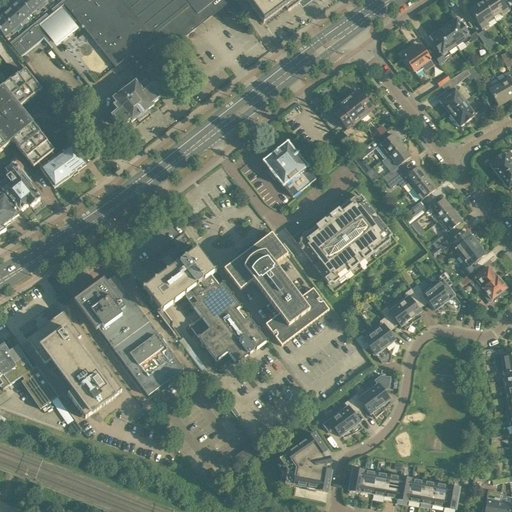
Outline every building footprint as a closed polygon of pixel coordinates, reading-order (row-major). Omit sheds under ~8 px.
[(19,0),(11,8),(25,24),(29,20),(27,18),(32,13),(19,0)] [(35,0),(19,0),(32,13),(36,9),(39,11),(43,8),(35,0)] [(35,0),(43,8),(46,5),(44,2),(46,0),(35,0)] [(68,0),(59,8),(58,8),(58,9),(41,23),(43,26),(41,28),(49,37),(52,41),(74,23),(71,20),(74,17),(115,67),(136,50),(149,66),(198,27),(226,3),(223,0),(68,0)] [(245,0),(263,24),(284,8),(287,12),(303,0),(245,0)] [(483,0),(482,1),(493,18),(500,13),(502,16),(508,12),(500,0),(483,0)] [(486,22),(493,18),(482,1),(474,6),(475,7),(469,11),(482,30),(488,26),(486,22)] [(11,8),(3,15),(15,29),(19,25),(22,27),(25,24),(11,8)] [(46,14),(38,21),(40,23),(48,16),(46,14)] [(0,17),(0,32),(5,38),(11,32),(13,35),(17,31),(15,29),(3,15),(0,17)] [(479,38),(477,36),(473,29),(467,33),(457,19),(452,23),(451,22),(443,28),(456,47),(463,42),(465,44),(470,40),(472,43),(479,38)] [(39,24),(40,23),(38,21),(29,28),(31,30),(34,26),(39,24)] [(41,23),(39,25),(34,27),(12,47),(21,58),(43,39),(45,41),(49,37),(41,28),(43,26),(41,23)] [(23,37),(31,30),(29,28),(21,35),(23,37)] [(449,52),(456,47),(443,28),(435,34),(435,35),(429,39),(439,53),(433,57),(439,65),(446,60),(445,58),(450,54),(449,52)] [(484,45),(485,44),(489,41),(483,32),(477,36),(479,38),(484,45)] [(0,152),(10,144),(0,131),(0,110),(35,82),(25,70),(21,64),(23,63),(0,34),(0,152)] [(12,46),(23,37),(21,35),(10,43),(12,46)] [(491,40),(489,41),(485,44),(489,50),(496,46),(491,40)] [(411,53),(404,58),(414,72),(416,74),(422,70),(424,72),(434,66),(420,46),(418,44),(409,50),(411,53)] [(507,68),(511,64),(511,63),(510,60),(507,53),(501,56),(507,68)] [(467,71),(473,79),(475,82),(481,78),(473,67),(467,71)] [(431,75),(439,88),(440,87),(449,81),(440,68),(431,75)] [(449,81),(440,87),(445,93),(446,94),(454,88),(458,85),(457,85),(464,80),(467,84),(473,79),(467,71),(466,70),(449,81)] [(511,98),(511,81),(507,73),(495,79),(508,100),(511,98)] [(508,100),(495,79),(486,85),(488,90),(498,107),(508,100)] [(153,104),(161,98),(151,85),(150,86),(146,81),(139,86),(135,82),(113,99),(116,103),(113,106),(118,111),(112,116),(121,128),(130,121),(131,123),(136,119),(154,106),(153,104)] [(35,82),(0,110),(0,131),(10,144),(13,142),(31,165),(33,168),(38,164),(41,168),(55,158),(51,153),(54,151),(52,149),(19,108),(42,90),(35,82)] [(446,94),(445,93),(437,99),(449,114),(466,101),(465,101),(470,97),(461,86),(448,96),(446,94)] [(358,116),(360,119),(373,110),(359,91),(352,96),(351,95),(345,99),(358,116)] [(50,94),(46,97),(52,105),(56,102),(50,94)] [(347,130),(360,119),(358,116),(345,99),(337,105),(339,107),(332,112),(347,130)] [(471,108),(466,101),(449,114),(459,127),(464,124),(464,125),(473,118),(472,117),(477,113),(472,107),(471,108)] [(490,110),(486,101),(480,104),(485,113),(490,110)] [(164,114),(144,126),(152,139),(172,127),(164,114)] [(376,131),(371,124),(365,128),(370,135),(376,131)] [(376,140),(386,132),(381,126),(370,135),(375,141),(376,140)] [(336,137),(344,147),(350,142),(342,132),(336,137)] [(380,144),(376,140),(375,141),(357,155),(361,161),(376,150),(384,160),(389,156),(402,146),(392,135),(380,144)] [(287,143),(263,162),(270,171),(269,171),(276,179),(283,187),(284,187),(292,198),(315,180),(306,169),(307,168),(287,143)] [(55,158),(41,168),(40,169),(54,189),(86,166),(71,146),(55,158)] [(384,160),(382,162),(390,173),(385,177),(390,182),(402,173),(398,167),(410,157),(402,146),(389,156),(384,160)] [(499,178),(511,167),(511,161),(511,160),(511,158),(511,157),(510,155),(511,153),(511,149),(511,150),(503,156),(501,154),(492,161),(492,160),(487,163),(499,178)] [(0,184),(0,187),(19,212),(27,205),(29,208),(40,199),(39,197),(40,195),(36,190),(34,191),(30,185),(31,184),(21,171),(22,170),(23,167),(16,158),(11,162),(13,164),(5,170),(9,175),(6,178),(7,179),(0,184)] [(387,184),(387,185),(391,190),(398,184),(402,189),(410,183),(414,188),(427,178),(418,167),(405,177),(402,173),(390,182),(387,184)] [(511,167),(499,178),(503,183),(502,184),(505,188),(507,188),(511,194),(511,193),(511,167)] [(427,178),(414,188),(419,194),(417,196),(421,201),(436,190),(427,178)] [(0,227),(0,228),(18,216),(2,193),(0,193),(0,227)] [(298,246),(309,260),(328,285),(330,283),(334,284),(389,241),(389,238),(391,236),(360,197),(358,199),(355,198),(300,241),(300,244),(298,246)] [(437,222),(452,210),(443,199),(427,212),(423,207),(415,214),(405,222),(409,227),(425,214),(427,217),(431,217),(436,223),(438,222),(437,222)] [(415,214),(423,207),(420,202),(411,209),(415,214)] [(447,233),(461,222),(452,210),(437,222),(438,222),(447,233)] [(450,248),(457,258),(477,242),(472,236),(471,237),(467,232),(453,244),(449,239),(440,245),(441,246),(445,252),(450,248)] [(281,347),(283,346),(329,311),(313,290),(300,299),(276,268),(274,266),(287,256),(271,234),(252,249),(251,250),(251,249),(243,255),(244,256),(243,256),(243,255),(224,270),(240,292),(253,282),(278,316),(265,325),(281,347)] [(440,245),(449,239),(445,234),(436,241),(440,246),(441,246),(440,245)] [(482,249),(477,242),(457,258),(465,268),(461,271),(465,277),(467,276),(467,277),(474,271),(470,266),(485,255),(481,250),(482,249)] [(197,249),(155,281),(144,289),(148,295),(147,295),(145,296),(177,338),(179,337),(172,327),(173,324),(173,323),(164,311),(184,296),(201,318),(190,327),(216,362),(228,353),(236,365),(267,342),(249,318),(244,322),(236,311),(241,307),(223,284),(218,287),(210,276),(215,273),(197,249)] [(478,283),(483,289),(496,279),(488,268),(470,281),(467,277),(467,276),(465,277),(458,284),(461,288),(469,282),(473,287),(478,283)] [(431,286),(432,288),(450,311),(450,312),(458,312),(460,305),(448,288),(453,284),(445,273),(442,275),(439,277),(440,278),(431,286)] [(96,331),(98,330),(148,397),(184,370),(114,276),(105,283),(103,280),(74,302),(96,331)] [(496,279),(483,289),(491,300),(501,293),(502,294),(503,295),(505,295),(506,294),(507,293),(507,292),(507,290),(506,289),(497,278),(496,279)] [(421,292),(415,296),(419,301),(423,307),(429,303),(435,311),(436,310),(438,312),(450,311),(432,288),(423,295),(421,292)] [(406,295),(397,302),(413,324),(422,318),(419,314),(420,313),(414,305),(419,301),(415,296),(411,290),(405,294),(406,295)] [(381,312),(385,318),(389,323),(394,319),(401,328),(402,327),(405,331),(413,324),(397,302),(387,309),(387,308),(381,312)] [(481,302),(476,306),(483,314),(487,310),(481,302)] [(63,314),(27,340),(44,364),(50,360),(73,391),(67,396),(85,420),(121,393),(103,369),(97,373),(74,342),(81,338),(63,314)] [(381,323),(371,330),(391,356),(395,345),(393,342),(395,342),(388,333),(393,329),(389,323),(385,318),(380,322),(381,323)] [(391,356),(371,330),(362,337),(361,336),(356,340),(364,351),(369,347),(381,364),(389,364),(391,356)] [(58,397),(36,367),(33,369),(17,346),(6,354),(4,350),(5,349),(0,342),(0,386),(3,391),(4,390),(22,377),(24,381),(21,383),(40,410),(58,397)] [(504,374),(511,372),(511,350),(511,351),(511,352),(510,353),(511,355),(504,356),(504,354),(497,356),(496,349),(481,352),(482,359),(494,356),(496,368),(498,370),(497,370),(498,375),(504,374)] [(366,390),(368,392),(383,412),(390,404),(388,402),(390,401),(383,392),(388,388),(390,379),(380,377),(374,382),(375,383),(366,390)] [(508,398),(511,396),(511,384),(506,386),(500,387),(501,391),(507,391),(508,398)] [(356,396),(350,400),(359,411),(364,407),(370,415),(372,414),(375,419),(383,412),(368,392),(358,399),(356,396)] [(347,407),(338,414),(353,435),(362,429),(358,424),(360,423),(353,415),(359,411),(350,400),(345,404),(347,407)] [(353,435),(338,414),(336,412),(327,419),(326,418),(320,422),(328,433),(334,429),(340,438),(341,437),(343,439),(353,435)] [(70,426),(77,435),(82,431),(76,422),(70,426)] [(328,454),(328,453),(315,435),(279,460),(287,471),(284,485),(327,493),(332,470),(328,454)] [(247,447),(255,458),(258,455),(246,438),(238,444),(243,451),(247,447)] [(247,447),(243,451),(236,456),(245,467),(255,458),(247,447)] [(498,467),(488,469),(490,477),(500,475),(498,467)] [(360,494),(360,493),(364,472),(352,470),(351,478),(350,478),(349,483),(350,483),(348,491),(349,491),(348,492),(360,494)] [(376,474),(364,472),(360,493),(372,496),(376,474)] [(384,498),(388,477),(388,476),(376,474),(372,496),(384,498)] [(396,500),(400,479),(388,477),(384,498),(396,500)] [(400,478),(400,479),(396,500),(408,502),(411,481),(412,480),(400,478)] [(419,504),(423,483),(411,481),(408,502),(419,504)] [(423,483),(419,504),(431,507),(431,506),(435,485),(423,483)] [(443,508),(447,487),(435,485),(431,506),(443,508)] [(447,487),(443,508),(443,509),(455,511),(455,510),(455,511),(457,503),(458,497),(459,490),(459,489),(447,487)] [(497,511),(499,502),(486,500),(485,508),(483,508),(482,511),(497,511)] [(499,502),(497,511),(509,511),(511,504),(499,502)]
